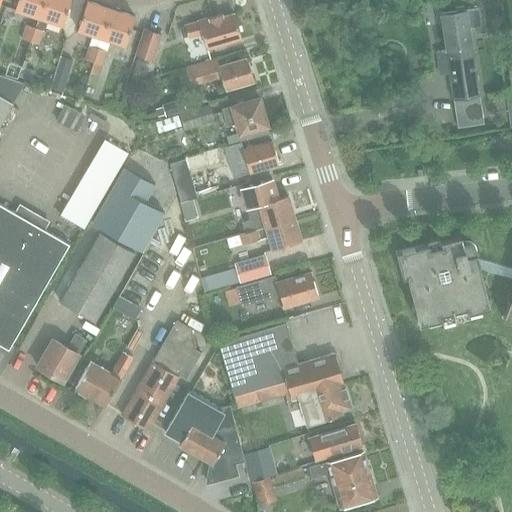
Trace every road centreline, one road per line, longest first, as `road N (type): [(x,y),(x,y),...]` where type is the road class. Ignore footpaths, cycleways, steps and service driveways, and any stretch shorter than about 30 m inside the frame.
road 1 (tertiary): [(426,511),(338,202)]
road 2 (residential): [(201,511),(0,393)]
road 3 (tertiary): [(338,202),(278,0)]
road 4 (residential): [(338,202),(511,186)]
